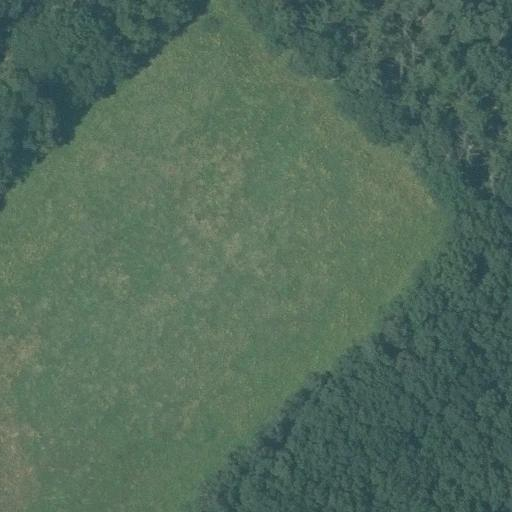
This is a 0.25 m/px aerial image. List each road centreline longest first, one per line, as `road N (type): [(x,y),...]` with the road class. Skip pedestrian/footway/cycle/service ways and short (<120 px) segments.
road 1 (unknown): [(511,248),(314,511)]
road 2 (unknown): [(367,0),(505,171),(511,193)]
road 3 (tertiary): [(0,92),(90,0)]
